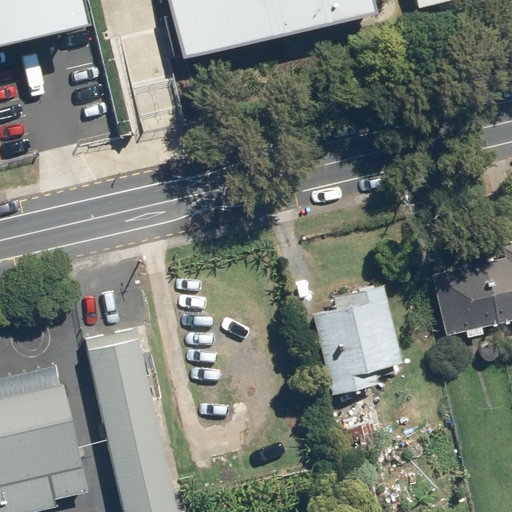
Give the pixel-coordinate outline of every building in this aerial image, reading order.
[(0,0),(0,43),(88,22),(82,0),(0,0)] [(170,0),(190,56),(376,12),(373,0),(170,0)] [(511,241),(428,255),(440,329),(511,317),(511,241)] [(335,305),(311,311),(330,390),(378,379),(375,366),(402,359),(383,281),(332,294),(335,305)] [(178,511),(136,328),(81,340),(120,511),(178,511)] [(0,511),(9,511),(50,503),(87,494),(60,379),(0,393),(0,511)]
